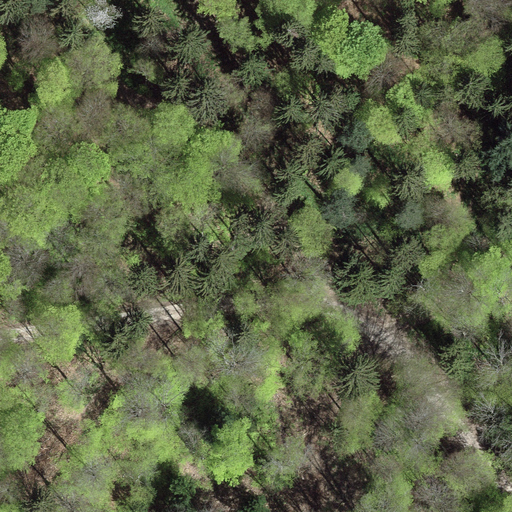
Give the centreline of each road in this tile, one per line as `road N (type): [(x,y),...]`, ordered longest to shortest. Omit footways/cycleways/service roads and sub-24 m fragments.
road 1 (track): [(0,335),(270,298),(329,306)]
road 2 (track): [(511,500),(402,360),(329,306)]
